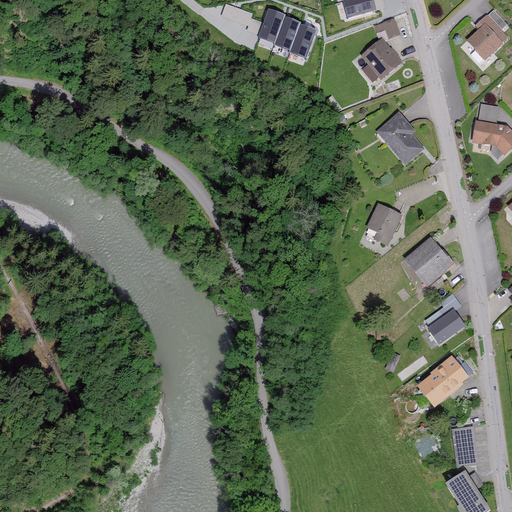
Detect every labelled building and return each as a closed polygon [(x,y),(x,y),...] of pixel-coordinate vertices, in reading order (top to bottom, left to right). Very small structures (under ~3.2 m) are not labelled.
[(380,0),(342,0),(347,18),(383,9),(380,0)] [(320,32),(268,11),(256,41),(308,61),(320,32)] [(473,28),(476,32),(464,43),(483,63),(501,46),(499,44),(506,39),(499,31),(506,25),(493,11),(486,18),(485,17),(473,28)] [(398,37),(392,22),(374,28),(378,39),(382,38),(383,42),(398,37)] [(399,64),(380,42),(360,59),(380,81),(399,64)] [(470,146),(488,148),(499,161),(511,149),(511,136),(505,128),(494,127),(497,109),(480,107),(477,123),(474,123),(470,146)] [(414,134),(398,115),(375,134),(403,167),(421,152),(410,138),(414,134)] [(400,217),(376,206),(365,230),(375,235),(372,241),(385,248),(400,217)] [(451,267),(429,240),(402,262),(425,289),(451,267)] [(438,312),(442,318),(425,330),(437,346),(462,328),(452,313),(459,308),(451,297),(439,305),(442,310),(438,312)] [(392,374),(398,358),(391,355),(385,371),(392,374)] [(467,382),(448,360),(414,389),(433,411),(467,382)] [(476,466),(471,429),(450,431),(455,468),(476,466)] [(457,507),(454,509),(455,511),(487,511),(461,474),(443,487),(457,507)]
